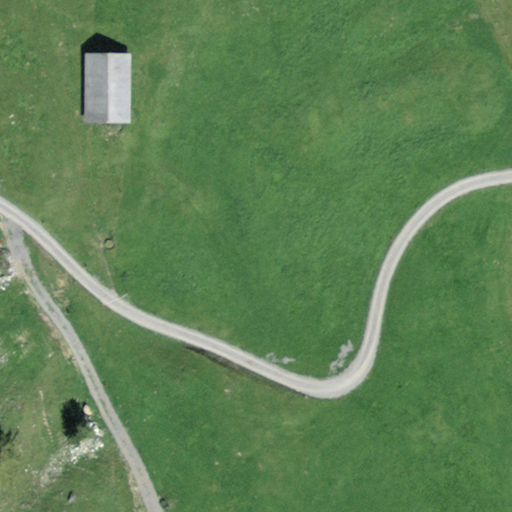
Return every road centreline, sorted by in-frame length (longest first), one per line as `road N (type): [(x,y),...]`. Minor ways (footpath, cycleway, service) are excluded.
road 1 (track): [(0,210),(96,294),(314,391),(344,388),(367,358),(383,291),(408,237),(446,198),(511,182)]
road 2 (track): [(367,358),(324,359),(299,348),(186,199),(152,175),(144,159),(145,64),(138,46),(54,18),(33,0)]
